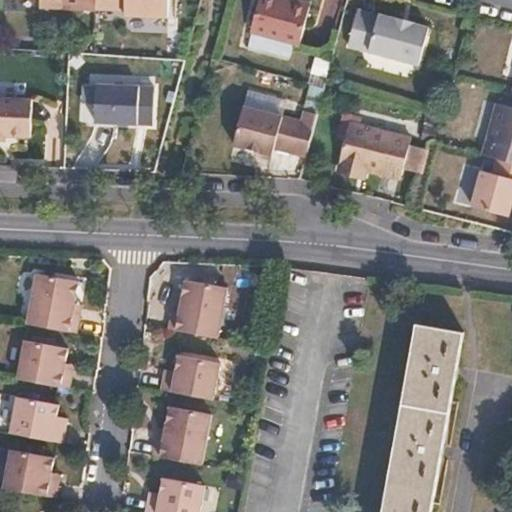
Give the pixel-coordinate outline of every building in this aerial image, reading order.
[(40,0),(40,9),(63,9),(96,11),(96,0),(40,0)] [(96,0),(96,11),(128,12),(128,18),(170,21),(171,0),(96,0)] [(261,0),(252,30),(301,44),(312,6),(293,0),(261,0)] [(344,68),(414,86),(425,47),(409,42),(409,39),(390,34),(389,37),(376,33),(374,36),(353,32),(344,68)] [(305,105),(318,109),(334,60),(321,56),(305,105)] [(142,89),(99,86),(97,126),(139,127),(142,89)] [(246,94),(242,110),(280,119),(284,104),(246,94)] [(38,99),(0,96),(0,135),(36,137),(38,99)] [(490,144),(511,150),(511,109),(500,106),(490,144)] [(272,151),(306,160),(317,118),(303,114),(301,124),(280,119),(242,110),(232,148),(271,159),(272,151)] [(392,135),(349,124),(338,171),(365,179),(367,173),(382,176),(392,135)] [(511,167),(497,163),(492,178),(481,174),(470,212),(505,223),(511,202),(511,167)] [(29,325),(78,334),(81,319),(74,317),(81,283),(39,275),(29,325)] [(170,331),(220,341),(229,290),(186,282),(180,316),(173,315),(170,331)] [(431,511),(465,333),(418,325),(384,511),(431,511)] [(19,380),(71,390),(74,376),(65,374),(70,350),(27,342),(19,380)] [(161,392),(214,402),(221,365),(179,357),(176,379),(165,378),(161,392)] [(11,435),(63,445),(66,431),(56,428),(60,406),(19,398),(11,435)] [(154,458),(203,467),(213,417),(170,409),(163,443),(156,442),(154,458)] [(4,489),(57,499),(59,485),(50,483),(55,459),(12,451),(4,489)] [(145,511),(201,511),(205,488),(164,480),(159,502),(148,501),(145,511)]
